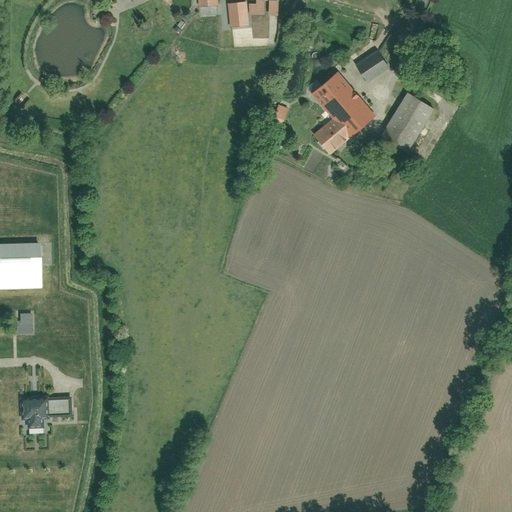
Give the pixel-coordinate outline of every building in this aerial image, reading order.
[(250,0),(228,2),(230,28),(252,26),(250,0)] [(379,48),(355,64),(371,87),(395,71),(379,48)] [(342,69),(312,94),(352,142),(382,118),(342,69)] [(408,92),(381,135),(412,153),(438,110),(408,92)] [(286,124),(291,108),(281,104),(276,121),(286,124)] [(40,242),(0,243),(0,287),(42,286),(40,242)] [(35,313),(22,312),(22,320),(19,320),(19,333),(35,333),(35,313)] [(73,393),(23,395),(24,418),(28,418),(28,427),(46,426),(45,418),(74,417),(73,393)]
